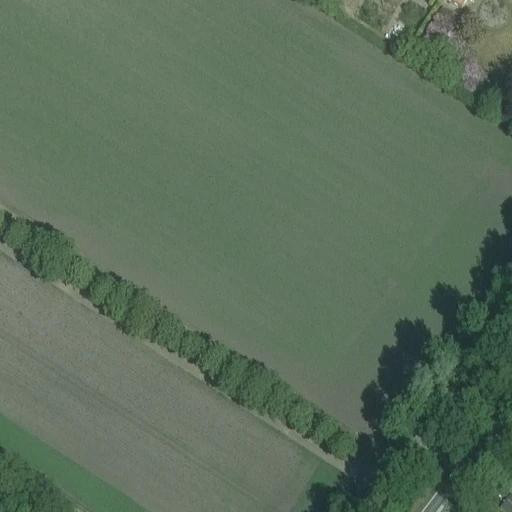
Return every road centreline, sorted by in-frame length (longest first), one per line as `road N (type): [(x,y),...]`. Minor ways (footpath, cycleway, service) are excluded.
road 1 (track): [(383,493),(0,241)]
road 2 (residential): [(369,511),(511,326)]
